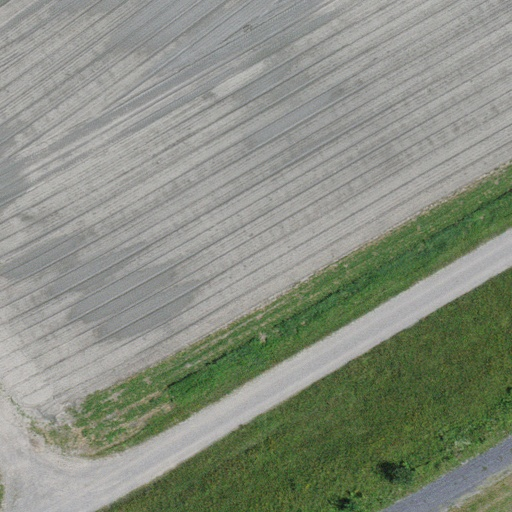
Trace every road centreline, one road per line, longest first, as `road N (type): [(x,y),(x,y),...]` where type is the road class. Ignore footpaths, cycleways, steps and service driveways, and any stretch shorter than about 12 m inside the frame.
road 1 (track): [(511,252),(76,511)]
road 2 (track): [(408,511),(511,450)]
